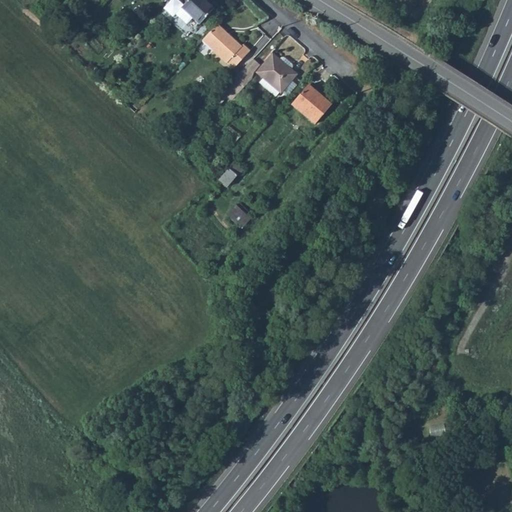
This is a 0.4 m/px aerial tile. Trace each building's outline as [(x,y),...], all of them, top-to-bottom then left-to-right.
[(214,8),(204,0),(188,0),(182,6),(175,0),(171,0),(163,9),(172,18),(175,15),(186,25),(192,19),(198,25),(214,8)] [(201,41),(225,63),(226,63),(233,69),(249,51),(243,45),(241,47),(216,25),(201,41)] [(257,72),(263,78),(259,82),(275,96),(279,92),(280,93),(296,75),(290,70),(292,68),(292,65),(284,58),(281,58),(279,60),(273,55),(257,72)] [(219,93),(228,101),(231,99),(250,80),(252,72),(255,69),(249,63),(219,93)] [(314,96),(317,93),(308,85),(291,105),(314,125),(328,108),(314,96)] [(314,96),(328,108),(331,105),(317,93),(314,96)] [(172,143),(179,150),(192,136),(185,129),(172,143)] [(227,168),(236,175),(237,176),(243,170),(233,162),(227,168)] [(217,180),(226,187),(236,175),(227,168),(217,180)] [(242,230),(251,219),(235,205),(226,215),(242,230)]
